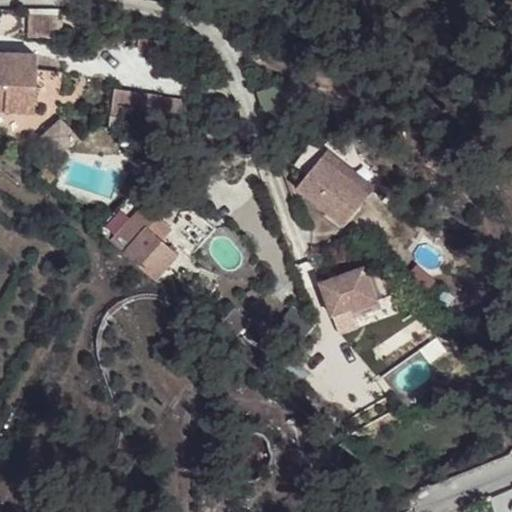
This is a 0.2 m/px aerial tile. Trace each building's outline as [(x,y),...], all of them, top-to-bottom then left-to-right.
[(28,14),(27,34),(56,35),(56,15),(28,14)] [(0,51),(0,108),(5,109),(19,110),(35,111),(36,103),(58,104),(60,68),(38,66),(39,54),(0,51)] [(127,115),(184,123),(189,99),(145,92),(116,87),(110,124),(125,127),(127,115)] [(19,110),(5,109),(4,118),(18,118),(19,110)] [(341,173),(332,166),(317,154),(292,185),(339,223),(365,193),(341,173)] [(337,161),(332,166),(341,173),(345,168),(337,161)] [(108,236),(155,277),(189,239),(196,245),(212,227),(202,218),(200,216),(197,215),(194,214),(191,214),(187,215),(183,217),(181,219),(172,229),(140,201),(108,236)] [(352,257),(310,278),(326,311),(367,290),(352,257)]
